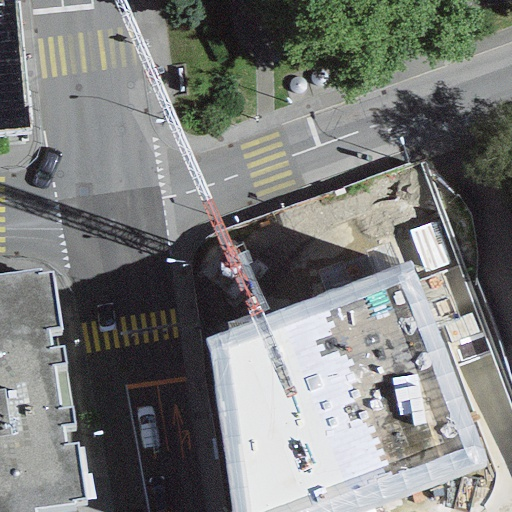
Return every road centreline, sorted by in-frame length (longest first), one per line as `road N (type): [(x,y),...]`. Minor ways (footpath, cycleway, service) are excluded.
road 1 (residential): [(107,210),(271,172),(511,80)]
road 2 (secondary): [(160,511),(107,210)]
road 3 (secondary): [(107,210),(79,0)]
